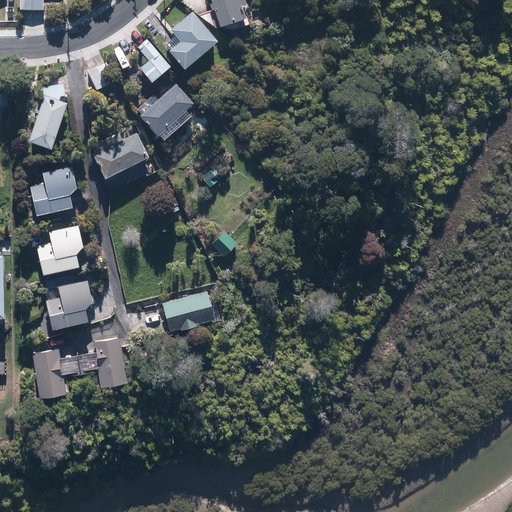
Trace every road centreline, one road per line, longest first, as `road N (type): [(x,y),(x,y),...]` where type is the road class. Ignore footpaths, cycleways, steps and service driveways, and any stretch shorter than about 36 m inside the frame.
road 1 (unknown): [(69,55),(125,338)]
road 2 (residential): [(0,48),(83,33),(138,0)]
